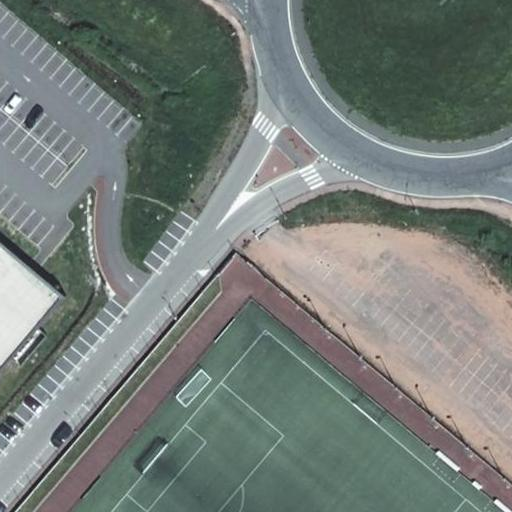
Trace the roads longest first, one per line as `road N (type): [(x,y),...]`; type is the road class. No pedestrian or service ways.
road 1 (unclassified): [(0,472),(197,243)]
road 2 (unknown): [(511,460),(373,351),(318,299),(311,279)]
road 3 (unknown): [(321,260),(360,236),(383,242),(434,273),(511,340)]
road 4 (unclassified): [(283,63),(262,125),(197,243)]
road 5 (unclassified): [(197,243),(312,179),(371,160)]
road 6 (primary): [(283,63),(304,103),(371,160)]
